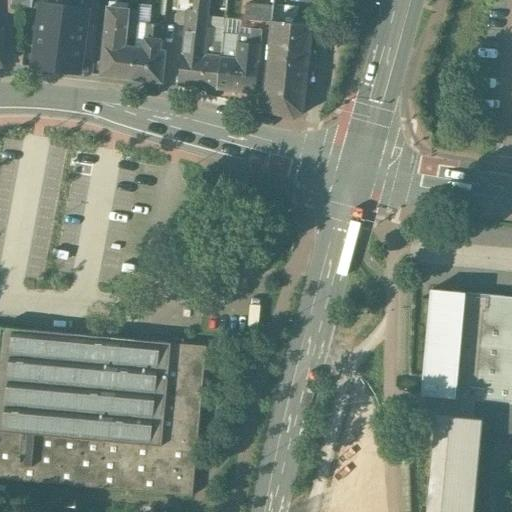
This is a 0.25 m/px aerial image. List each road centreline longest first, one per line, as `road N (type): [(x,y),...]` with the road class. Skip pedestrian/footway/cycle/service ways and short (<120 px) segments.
road 1 (tertiary): [(0,94),(95,102),(359,165)]
road 2 (primary): [(359,165),(268,511)]
road 3 (primary): [(403,0),(359,165)]
road 4 (residential): [(495,188),(511,29)]
road 5 (tertiary): [(359,165),(495,188)]
